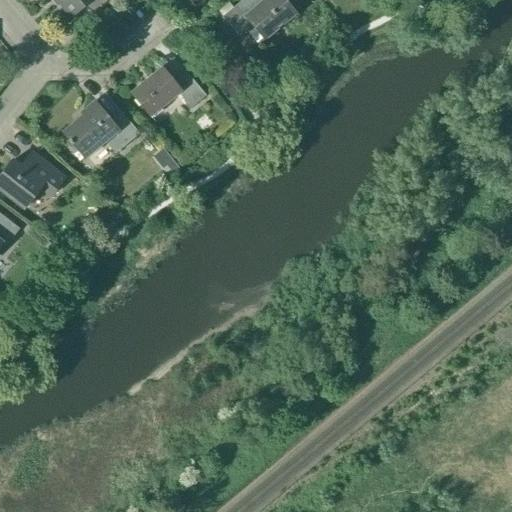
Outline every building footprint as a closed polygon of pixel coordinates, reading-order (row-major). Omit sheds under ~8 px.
[(53,0),(69,19),(86,5),(95,16),(113,0),(53,0)] [(295,14),(283,0),(265,0),(258,6),(253,0),(243,0),(222,17),(238,37),(252,26),(264,40),(295,14)] [(173,83),(162,69),(131,94),(149,117),(176,95),(189,110),(205,97),(185,73),(173,83)] [(110,121),(95,103),(81,114),(83,117),(62,134),(83,159),(104,141),(115,154),(138,135),(120,113),(110,121)] [(64,180),(35,157),(24,171),(12,161),(0,176),(0,190),(24,209),(40,188),(51,197),(64,180)] [(172,161),(166,167),(172,174),(178,169),(172,161)] [(19,230),(0,215),(0,245),(7,237),(11,240),(19,230)]
